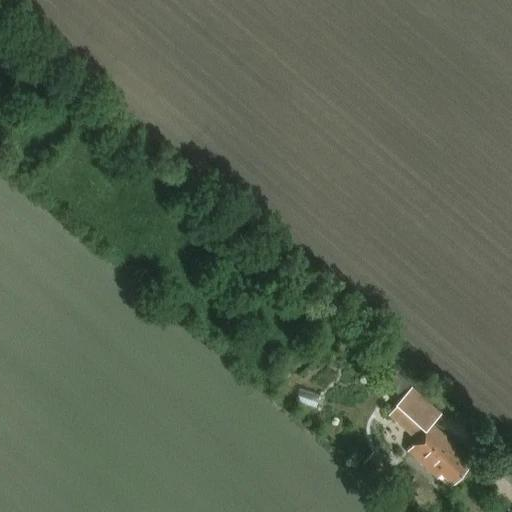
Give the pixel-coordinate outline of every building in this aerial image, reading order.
[(415,438),(424,429),(426,431),(442,413),(411,385),(401,397),(395,404),(396,405),(388,414),(415,438)] [(299,399),(319,404),(322,392),(302,387),(299,399)] [(456,484),(475,463),(433,425),(409,451),(436,475),(438,473),(447,481),(449,478),(456,484)] [(491,465),(511,484),(511,455),(505,450),(491,465)] [(398,471),(375,451),(365,462),(387,483),(398,471)]
